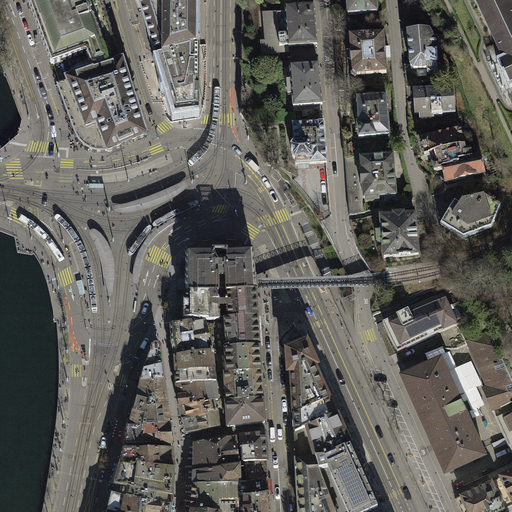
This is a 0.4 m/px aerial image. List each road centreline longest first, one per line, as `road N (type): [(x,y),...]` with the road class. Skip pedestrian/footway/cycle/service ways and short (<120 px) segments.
road 1 (residential): [(447,511),(366,331),(365,291),(343,239),(325,0)]
road 2 (tertiary): [(304,292),(402,511)]
road 3 (residential): [(304,292),(274,324),(282,511)]
road 4 (residential): [(391,0),(405,142),(430,220)]
road 5 (tertiary): [(1,0),(42,110),(43,169)]
road 6 (tertiary): [(182,140),(156,115),(121,0)]
road 7 (tertiary): [(217,145),(221,0)]
road 8 (tertiary): [(182,140),(120,163),(43,169)]
road 9 (tertiary): [(133,342),(160,257),(201,226)]
road 10 (tertiary): [(286,251),(267,190),(217,145)]
